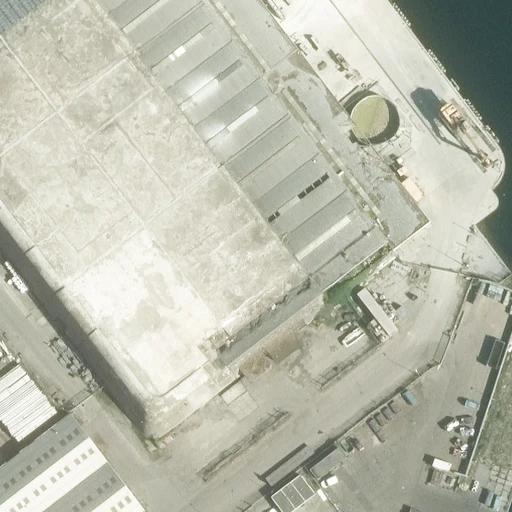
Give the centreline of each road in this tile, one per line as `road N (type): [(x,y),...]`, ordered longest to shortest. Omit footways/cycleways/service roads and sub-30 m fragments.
road 1 (unclassified): [(206,511),(428,334),(443,272)]
road 2 (unclassified): [(170,511),(85,403)]
